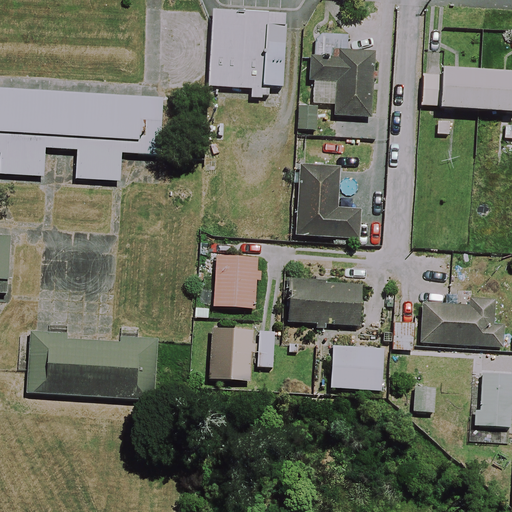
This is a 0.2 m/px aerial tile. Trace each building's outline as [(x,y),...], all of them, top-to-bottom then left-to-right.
[(287,20),(221,15),(215,96),(281,101),(287,20)] [(320,63),(309,63),(308,84),(334,86),(332,119),(370,122),(375,57),(321,53),(320,63)] [(511,75),(441,72),(441,79),(422,78),(420,112),(511,117),(511,75)] [(170,96),(0,83),(0,153),(5,154),(3,174),(49,177),(51,149),(80,151),(78,179),(124,183),(126,152),(166,155),(170,96)] [(16,236),(0,235),(0,293),(11,295),(16,236)] [(256,262),(216,259),(212,310),(252,313),(256,262)] [(360,284),(287,281),(285,327),(358,330),(360,284)] [(497,351),(499,310),(421,306),(419,347),(497,351)] [(411,327),(392,326),(391,353),(410,354),(411,327)] [(71,332),(33,329),(29,390),(158,399),(162,338),(122,335),(122,340),(71,337),(71,332)] [(251,335),(211,332),(208,383),(248,385),(251,335)] [(273,335),(257,335),(256,370),(271,371),(273,335)] [(374,352),(330,350),(329,392),(373,394),(374,352)] [(509,379),(481,377),(479,407),(472,406),(470,429),(506,431),(509,379)] [(432,392),(413,391),(411,417),(430,418),(432,392)]
